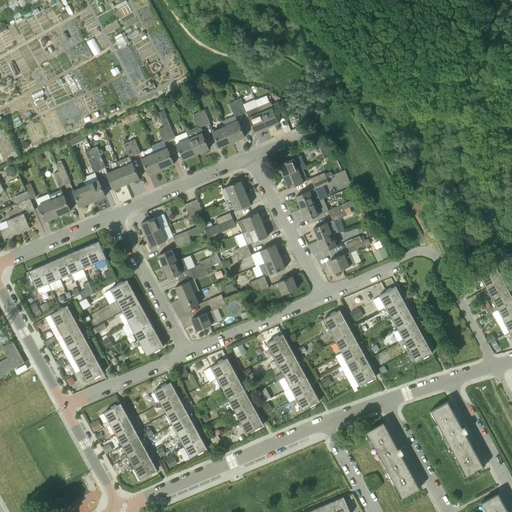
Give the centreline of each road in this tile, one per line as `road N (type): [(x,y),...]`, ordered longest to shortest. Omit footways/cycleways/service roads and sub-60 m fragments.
road 1 (residential): [(494,365),(425,255),(322,296)]
road 2 (residential): [(130,511),(135,502),(324,422)]
road 3 (residential): [(322,296),(247,159)]
road 4 (residential): [(185,353),(114,216)]
road 5 (residential): [(185,353),(322,296)]
road 6 (residential): [(114,216),(247,159)]
road 7 (residential): [(66,405),(0,279)]
road 8 (residential): [(511,495),(449,379)]
road 9 (residential): [(66,405),(185,353)]
road 10 (residential): [(446,511),(386,400)]
road 11 (residential): [(0,262),(114,216)]
road 12 (residential): [(112,511),(117,496),(66,405)]
